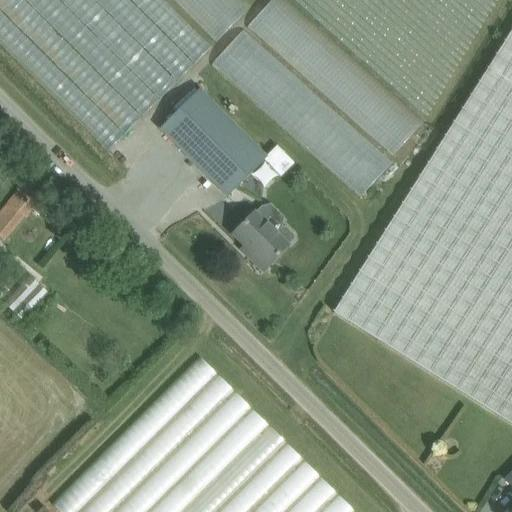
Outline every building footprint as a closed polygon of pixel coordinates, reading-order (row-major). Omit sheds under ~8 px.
[(165,0),(0,0),(0,42),(108,151),(212,48),(165,0)] [(217,41),(249,7),(241,0),(178,0),(195,15),(193,18),(217,41)] [(392,158),(423,123),(280,0),(273,0),(257,19),(281,21),(286,26),(285,44),(294,53),(307,54),(297,65),(291,64),(326,95),(355,98),(356,99),(378,101),(396,117),(392,158)] [(511,30),(334,313),(511,425),(511,30)] [(200,90),(174,115),(160,129),(228,197),(268,158),(200,90)] [(0,200),(0,235),(6,241),(25,218),(26,218),(32,210),(39,215),(54,199),(44,191),(29,178),(9,203),(2,198),(0,200)] [(264,272),(274,261),(295,241),(294,235),(286,227),(282,227),(285,218),(271,204),(262,207),(256,212),(233,235),(252,253),(249,256),(264,272)] [(34,276),(6,302),(23,319),(50,294),(34,276)] [(364,511),(210,360),(55,507),(60,511),(364,511)]
